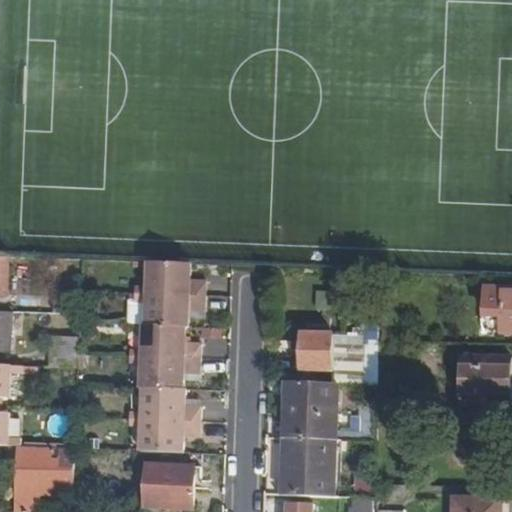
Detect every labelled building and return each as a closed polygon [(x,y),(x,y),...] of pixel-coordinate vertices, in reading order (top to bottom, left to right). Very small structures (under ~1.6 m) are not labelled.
[(10,261),(0,260),(0,297),(8,297),(10,261)] [(194,285),(195,268),(152,266),(151,292),(138,291),(138,298),(209,301),(210,286),(194,285)] [(57,300),(56,316),(83,317),(84,296),(84,292),(73,292),(73,301),(57,300)] [(504,335),(511,335),(511,292),(488,292),(487,318),(504,319),(504,335)] [(208,316),(209,301),(138,298),(138,304),(150,304),(149,330),(189,332),(192,332),(192,315),(208,316)] [(0,356),(13,357),(16,317),(0,316),(0,356)] [(380,345),(380,328),(370,328),(370,332),(354,332),(353,339),(305,336),(304,373),(333,374),(332,387),(341,387),(379,388),(380,345)] [(133,361),(204,364),(204,349),(188,348),(189,332),(149,330),(146,330),(145,355),(133,355),(133,361)] [(81,372),(82,359),(82,341),(55,340),(54,372),(81,372)] [(511,407),(511,360),(465,360),(465,406),(511,407)] [(203,379),(204,364),(133,361),(132,368),(145,368),(143,393),(146,393),(186,395),(187,378),(203,379)] [(27,370),(0,369),(0,402),(6,403),(14,404),(15,378),(26,379),(27,370)] [(341,387),(332,387),(291,386),(291,406),(295,406),(294,443),(338,445),(339,445),(341,387)] [(188,411),(189,395),(186,395),(146,393),(145,418),(133,418),(133,424),(203,427),(204,412),(188,411)] [(379,417),(379,415),(368,413),(365,447),(380,447),(379,417)] [(350,414),(347,438),(364,440),(367,416),(350,414)] [(0,450),(21,451),(24,451),(24,444),(12,443),(14,419),(5,418),(0,418),(0,450)] [(203,441),(203,427),(133,424),(132,430),(145,431),(143,456),(186,458),(187,440),(203,441)] [(338,445),(294,443),(289,443),(287,498),(335,501),(338,445)] [(24,451),(21,451),(18,511),(29,511),(40,511),(42,498),(76,499),(78,453),(24,451)] [(194,511),(196,472),(151,470),(148,511),(194,511)] [(372,490),(373,474),(357,473),(356,489),(372,490)] [(457,502),(456,511),(503,511),(503,503),(457,502)]
